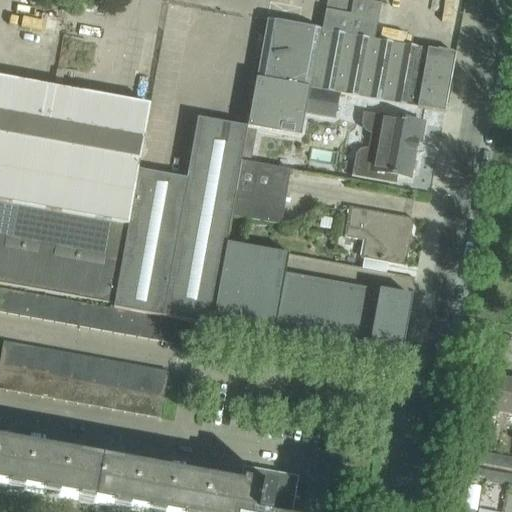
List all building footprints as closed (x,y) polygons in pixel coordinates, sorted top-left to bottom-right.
[(350,17),(325,12),(322,31),(374,41),(381,5),(353,0),(350,17)] [(350,17),(353,0),(352,0),(327,0),(325,12),(350,17)] [(320,31),(267,22),(256,80),(310,90),(320,31)] [(445,114),(456,56),(374,41),(322,31),(320,31),(310,90),(339,95),(445,114)] [(0,203),(128,227),(138,172),(149,108),(0,80),(0,203)] [(310,90),(256,80),(247,129),(300,140),(305,113),(310,90)] [(310,90),(305,113),(334,119),(339,95),(310,90)] [(423,124),(362,114),(362,115),(364,115),(362,125),(363,129),(366,132),(369,135),(372,135),(369,150),(367,150),(362,151),(359,153),(357,157),(353,177),(351,176),(351,178),(396,185),(397,177),(409,179),(410,174),(414,172),(416,164),(412,161),(414,153),(415,153),(416,143),(419,144),(423,124)] [(113,310),(118,311),(130,313),(142,315),(154,318),(166,320),(178,322),(198,326),(209,328),(211,328),(226,245),(231,221),(277,229),(287,171),(241,163),(247,129),(197,120),(186,181),(138,172),(128,227),(114,306),(113,310)] [(0,285),(114,306),(128,227),(0,203),(0,285)] [(410,237),(413,221),(348,210),(343,238),(363,242),(360,258),(403,266),(408,237),(410,237)] [(390,361),(398,362),(400,363),(412,298),(286,274),(289,256),(226,245),(211,328),(215,329),(235,332),(241,333),(261,337),(267,338),(286,342),(292,343),(318,348),(338,351),(344,352),(364,356),(369,357),(390,361)] [(0,293),(0,314),(8,315),(12,292),(1,290),(0,293)] [(8,315),(20,318),(24,294),(12,292),(8,315)] [(20,318),(32,320),(36,296),(24,294),(20,318)] [(32,320),(43,322),(48,298),(36,296),(32,320)] [(43,322),(55,324),(60,300),(48,298),(43,322)] [(55,324),(67,326),(71,303),(60,300),(55,324)] [(67,326),(79,328),(83,305),(71,303),(67,326)] [(79,328),(90,331),(95,307),(83,305),(79,328)] [(90,331),(102,333),(107,309),(95,307),(90,331)] [(102,333),(114,335),(118,311),(113,310),(107,309),(102,333)] [(114,335),(126,337),(130,313),(118,311),(114,335)] [(130,313),(126,337),(138,339),(142,315),(130,313)] [(138,339),(149,341),(154,318),(142,315),(138,339)] [(149,341),(161,343),(166,320),(154,318),(149,341)] [(161,343),(172,345),(173,346),(178,322),(166,320),(161,343)] [(0,366),(10,369),(14,345),(4,343),(3,343),(0,358),(0,366)] [(26,347),(14,345),(10,369),(22,371),(26,347)] [(34,373),(38,349),(26,347),(22,371),(34,373)] [(50,352),(38,349),(34,373),(45,375),(50,352)] [(57,377),(62,354),(50,352),(45,375),(57,377)] [(73,356),(62,354),(57,377),(69,380),(73,356)] [(81,382),(85,358),(73,356),(69,380),(81,382)] [(97,360),(85,358),(81,382),(93,384),(97,360)] [(104,386),(109,362),(97,360),(93,384),(104,386)] [(121,364),(109,362),(104,386),(116,388),(121,364)] [(128,390),(132,367),(121,364),(116,388),(128,390)] [(0,391),(6,392),(10,369),(0,366),(0,391)] [(144,369),(132,367),(128,390),(140,392),(144,369)] [(18,395),(22,371),(10,369),(6,392),(18,395)] [(152,395),(156,371),(144,369),(140,392),(152,395)] [(34,373),(22,371),(18,395),(29,397),(34,373)] [(167,373),(156,371),(152,395),(164,397),(168,373),(167,373)] [(41,399),(45,375),(34,373),(29,397),(41,399)] [(41,399),(53,401),(57,377),(45,375),(41,399)] [(472,409),(496,414),(502,380),(478,376),(472,409)] [(65,403),(69,380),(57,377),(53,401),(65,403)] [(81,382),(69,380),(65,403),(76,405),(81,382)] [(511,382),(502,380),(496,414),(511,416),(511,382)] [(88,407),(93,384),(81,382),(76,405),(88,407)] [(88,407),(100,410),(104,386),(93,384),(88,407)] [(112,412),(116,388),(104,386),(100,410),(112,412)] [(128,390),(116,388),(112,412),(124,414),(128,390)] [(135,416),(140,392),(128,390),(124,414),(135,416)] [(135,416),(147,418),(152,395),(140,392),(135,416)] [(159,420),(164,397),(152,395),(147,418),(159,420)] [(371,431),(370,433),(369,439),(380,441),(381,441),(383,433),(382,433),(381,433),(371,431)] [(242,488),(0,443),(0,489),(127,511),(291,511),(295,494),(290,493),(292,482),(245,473),(242,488)] [(488,455),(464,451),(462,462),(486,466),(488,455)] [(511,459),(488,455),(486,466),(510,470),(511,459)] [(485,472),(461,467),(459,479),(483,483),(485,472)] [(483,483),(507,487),(509,476),(485,472),(483,483)]
